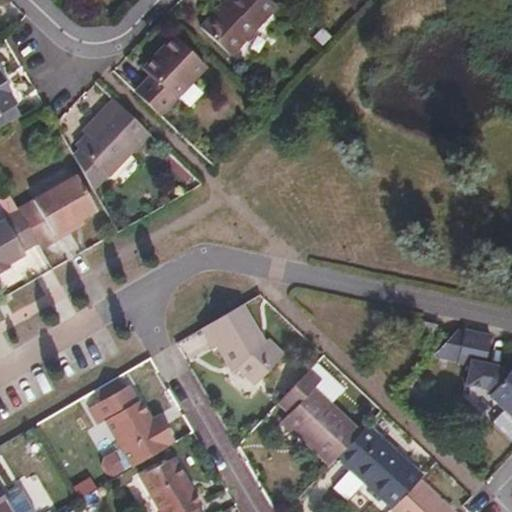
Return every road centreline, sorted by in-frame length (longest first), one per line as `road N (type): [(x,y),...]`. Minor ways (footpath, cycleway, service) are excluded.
road 1 (residential): [(511,308),(220,247),(0,377)]
road 2 (residential): [(27,0),(92,59),(150,0)]
